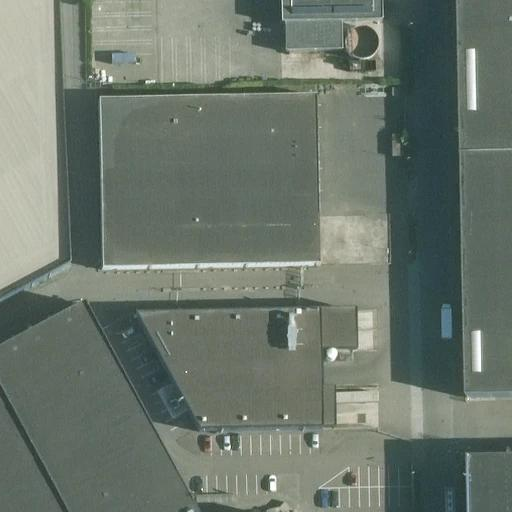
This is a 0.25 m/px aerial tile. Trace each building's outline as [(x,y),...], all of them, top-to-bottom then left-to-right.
[(0,0),(0,304),(68,268),(56,0),(0,0)] [(381,24),(380,0),(279,0),(280,26),(283,26),(284,54),(341,53),(340,25),(381,24)] [(511,0),(459,0),(468,399),(511,398),(511,0)] [(344,44),(344,46),(344,47),(344,49),(345,52),(346,54),(348,57),(349,58),(351,60),(353,61),(355,62),(358,62),(361,63),(363,62),(366,62),(368,61),(370,60),(371,59),(372,58),(374,56),(376,53),(376,52),(377,49),(377,47),(377,46),(377,44),(377,43),(376,40),(375,38),(373,35),(372,34),(370,32),(368,31),(366,30),(363,29),(360,29),(358,29),(355,30),(353,31),(351,32),(350,33),(349,34),(348,35),(347,36),(346,38),(345,39),(345,40),(344,43),(344,44)] [(98,103),(101,272),(319,268),(315,98),(98,103)] [(193,511),(83,306),(0,350),(0,511),(193,511)] [(198,433),(322,431),(322,430),(321,392),(321,390),(321,353),(321,352),(320,313),(320,312),(298,312),(134,316),(198,433)] [(511,511),(511,459),(470,461),(471,511),(511,511)]
